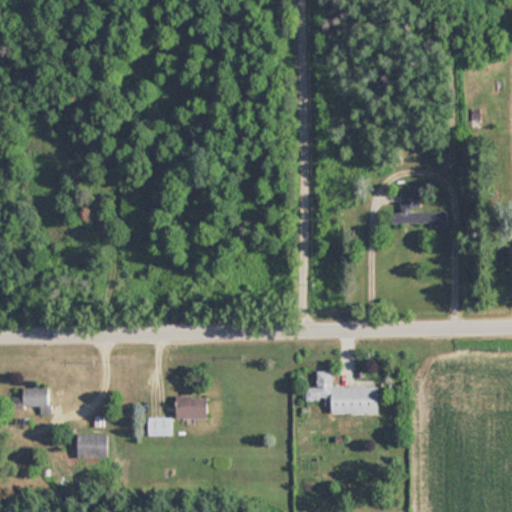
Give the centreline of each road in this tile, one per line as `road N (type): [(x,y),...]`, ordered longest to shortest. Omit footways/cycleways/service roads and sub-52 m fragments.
road 1 (residential): [(0,341),(511,336)]
road 2 (residential): [(511,184),(506,55),(486,0)]
